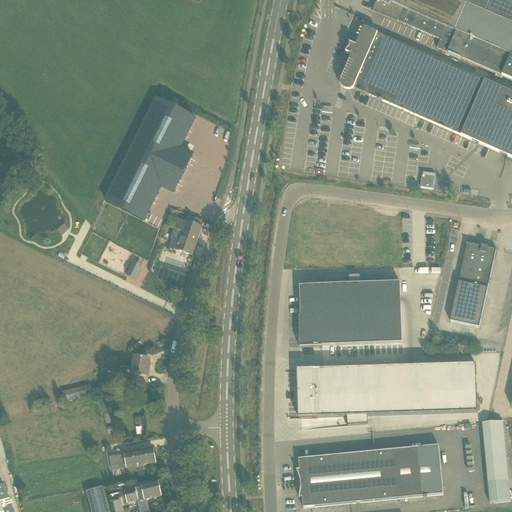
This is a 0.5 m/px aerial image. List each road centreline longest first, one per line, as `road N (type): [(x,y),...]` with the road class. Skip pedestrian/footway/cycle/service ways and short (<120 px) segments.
road 1 (unclassified): [(276,511),(284,197),(293,190),(511,213)]
road 2 (unclassified): [(174,431),(179,344),(216,217),(226,201),(243,202)]
road 3 (secondary): [(230,429),(243,202)]
road 4 (secondary): [(243,202),(280,0)]
road 5 (unknown): [(470,211),(448,314),(493,336),(511,305)]
